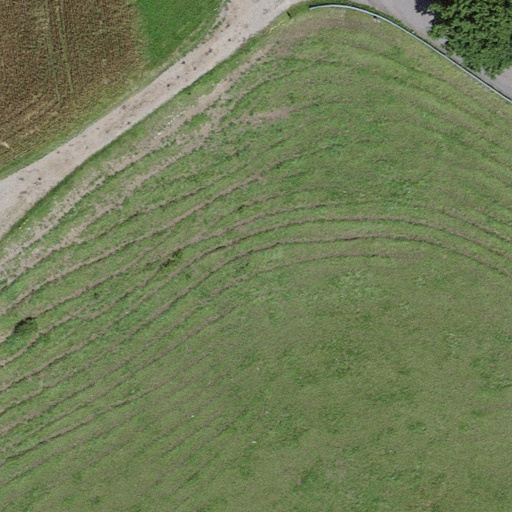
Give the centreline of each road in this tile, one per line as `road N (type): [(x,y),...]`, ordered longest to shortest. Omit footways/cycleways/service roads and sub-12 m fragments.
road 1 (track): [(0,199),(297,0)]
road 2 (unclassified): [(511,76),(409,0)]
